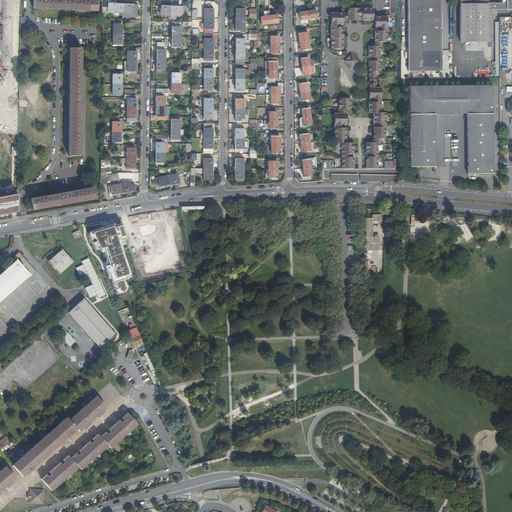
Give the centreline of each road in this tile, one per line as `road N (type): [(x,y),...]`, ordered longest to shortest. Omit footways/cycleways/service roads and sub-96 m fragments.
road 1 (residential): [(143,205),(148,0)]
road 2 (residential): [(221,195),(227,0)]
road 3 (residential): [(289,192),(288,0)]
road 4 (tertiary): [(143,205),(0,230)]
